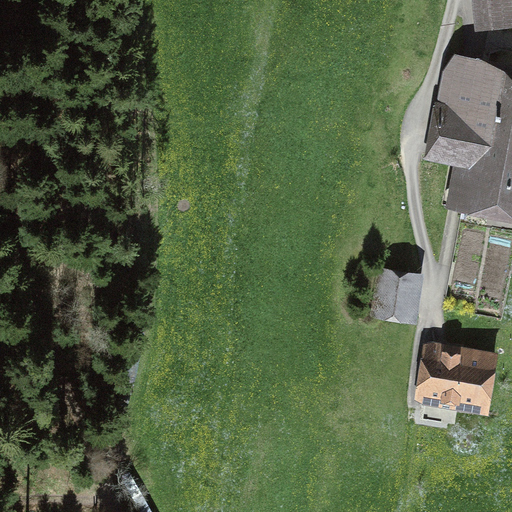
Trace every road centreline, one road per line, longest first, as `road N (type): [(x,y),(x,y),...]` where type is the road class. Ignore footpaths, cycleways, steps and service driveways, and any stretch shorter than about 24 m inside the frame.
road 1 (track): [(131,0),(160,154),(135,376),(97,457)]
road 2 (track): [(436,321),(413,203),(412,146),(452,0)]
road 3 (track): [(0,191),(110,494)]
